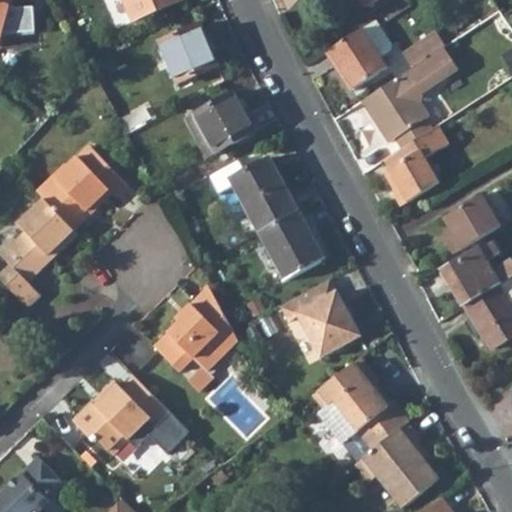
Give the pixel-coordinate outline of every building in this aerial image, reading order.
[(12,0),(0,0),(0,44),(3,33),(31,32),(30,31),(34,30),(34,25),(35,25),(34,7),(16,8),(10,7),(12,0)] [(122,0),(131,22),(184,0),(122,0)] [(404,0),(382,15),(386,22),(412,5),(409,0),(404,0)] [(375,20),(326,51),(336,66),(339,64),(355,89),(389,67),(382,57),(390,51),(391,45),(375,20)] [(200,25),(159,43),(178,85),(219,67),(200,25)] [(437,32),(403,53),(413,68),(445,47),(446,46),(437,32)] [(403,74),(363,100),(390,141),(396,137),(402,147),(410,143),(429,131),(432,129),(425,119),(430,116),(421,102),(423,92),(459,69),(445,47),(413,68),(403,74)] [(336,66),(352,92),(355,89),(339,64),(336,66)] [(234,94),(194,115),(216,155),(255,134),(234,94)] [(187,120),(208,159),(216,155),(194,115),(187,120)] [(391,169),(386,172),(406,205),(432,188),(441,182),(426,157),(450,143),(439,124),(432,129),(429,131),(410,143),(402,147),(384,160),(391,169)] [(59,185),(43,200),(71,229),(89,213),(87,211),(108,191),(110,193),(115,198),(127,187),(90,146),(54,179),(59,185)] [(269,160),(229,181),(258,234),(298,213),(269,160)] [(36,192),(43,200),(59,185),(54,179),(52,177),(36,192)] [(87,211),(89,213),(110,193),(108,191),(87,211)] [(484,196),(445,218),(455,235),(446,240),(455,254),(502,227),(484,196)] [(25,232),(0,256),(10,266),(0,275),(0,279),(27,309),(41,297),(28,283),(52,260),(49,256),(61,244),(74,232),(71,229),(43,200),(17,224),(25,232)] [(298,213),(258,234),(284,283),(321,263),(309,241),(312,239),(298,213)] [(309,241),(321,263),(324,261),(312,239),(309,241)] [(52,260),(64,248),(61,244),(49,256),(52,260)] [(492,244),(442,273),(449,286),(453,284),(466,306),(500,286),(511,278),(511,262),(511,261),(492,273),(487,264),(499,257),(492,244)] [(511,278),(500,286),(511,304),(511,303),(511,278)] [(299,319),(322,359),(361,338),(330,281),(280,309),(288,325),(299,319)] [(500,286),(466,306),(473,318),(482,333),(492,349),(511,337),(511,305),(511,304),(500,286)] [(209,288),(176,320),(179,324),(154,348),(178,373),(192,359),(201,369),(205,373),(238,341),(235,335),(209,288)] [(467,321),(476,337),(482,333),(473,318),(467,321)] [(361,358),(314,394),(325,411),(319,415),(344,446),(360,433),(375,451),(409,424),(411,423),(395,403),(393,405),(376,383),(379,381),(361,358)] [(187,382),(197,393),(211,379),(205,373),(201,369),(187,382)] [(93,404),(74,423),(95,444),(98,441),(110,453),(125,438),(130,443),(149,424),(163,438),(178,423),(134,378),(122,389),(116,384),(94,405),(93,404)] [(359,464),(358,465),(372,482),(380,476),(405,508),(441,480),(428,463),(415,447),(420,444),(423,441),(409,424),(375,451),(359,464)] [(344,446),(359,464),(375,451),(360,433),(344,446)] [(110,453),(114,458),(130,443),(125,438),(110,453)] [(415,447),(428,463),(432,460),(420,444),(415,447)] [(37,459),(5,491),(7,493),(0,499),(0,511),(41,511),(40,511),(64,487),(37,459)] [(211,478),(219,487),(227,479),(220,470),(211,478)] [(453,511),(443,498),(423,511),(453,511)] [(132,511),(121,501),(109,511),(132,511)]
